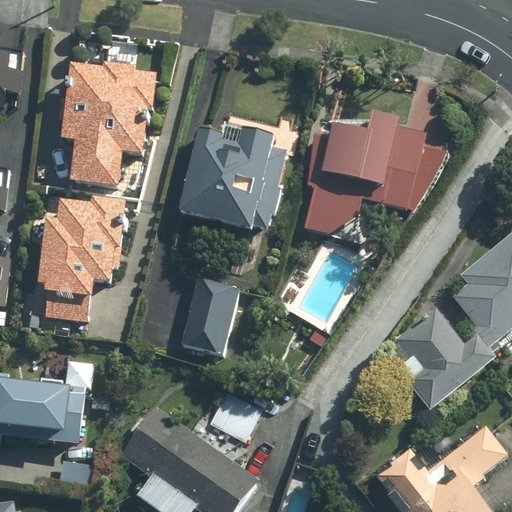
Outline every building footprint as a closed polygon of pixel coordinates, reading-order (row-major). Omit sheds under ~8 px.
[(0,43),(0,102),(23,104),(29,46),(0,43)] [(151,62),(115,58),(115,65),(84,61),(76,135),(87,137),(83,176),(133,182),(136,148),(154,150),(159,104),(165,105),(169,71),(150,69),(151,62)] [(384,127),(353,121),(349,137),(323,133),(315,184),(326,185),(311,224),(339,232),(371,215),(374,198),(423,210),(456,151),(446,148),(441,131),(418,126),(419,116),(392,109),(384,127)] [(288,133),(256,125),(253,138),(214,128),(193,206),(275,227),(296,149),(285,146),(288,133)] [(0,205),(13,207),(17,167),(0,164),(0,205)] [(108,278),(125,280),(137,199),(104,195),(103,202),(73,198),(70,217),(60,215),(51,281),(59,282),(54,316),(98,322),(102,293),(106,293),(108,278)] [(511,241),(470,273),(480,286),(466,297),(498,339),(511,328),(511,241)] [(0,301),(14,303),(19,258),(0,255),(0,301)] [(251,292),(205,280),(188,348),(234,359),(251,292)] [(405,340),(420,359),(407,369),(439,408),(506,354),(486,329),(472,340),(445,308),(405,340)] [(95,388),(10,378),(4,431),(89,441),(95,388)] [(267,412),(233,394),(216,425),(250,444),(267,412)] [(162,476),(150,494),(175,511),(197,511),(203,504),(214,511),(247,511),(269,481),(166,410),(133,457),(162,476)] [(422,447),(384,475),(411,511),(503,511),(505,511),(483,481),(511,459),(511,450),(492,424),(435,466),(422,447)] [(109,465),(71,461),(69,487),(106,491),(109,465)] [(24,511),(22,501),(0,504),(0,511),(24,511)]
